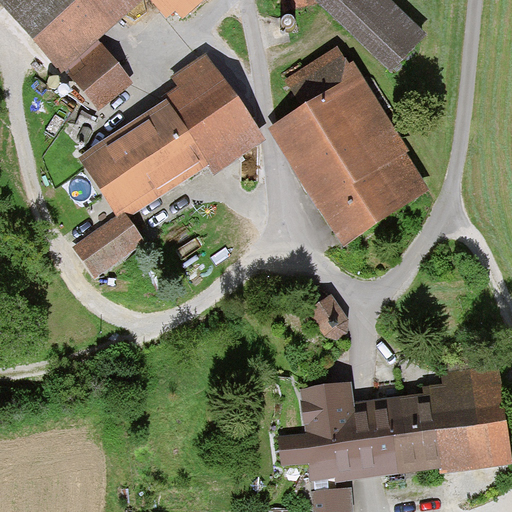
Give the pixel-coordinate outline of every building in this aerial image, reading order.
[(0,0),(62,71),(143,0),(155,0),(168,14),(174,9),(181,17),(199,0),(0,0)] [(320,0),(397,71),(433,35),(396,0),(320,0)] [(131,84),(100,48),(69,75),(100,111),(131,84)] [(310,106),(271,130),(329,222),(344,245),(430,191),(407,156),(411,153),(345,48),(294,81),(310,106)] [(214,177),(267,143),(209,55),(169,81),(177,91),(77,158),(117,218),(119,221),(127,216),(130,220),(189,181),(209,168),(214,177)] [(117,218),(73,248),(94,279),(146,245),(130,220),(127,216),(119,221),(117,218)] [(349,323),(332,296),(309,311),(326,338),(338,341),(346,335),(349,323)] [(354,385),(301,392),(307,433),(279,437),(283,467),(308,463),(314,511),(353,511),(353,490),(336,491),(336,485),(440,469),(441,475),(511,465),(511,456),(501,367),(442,375),(444,387),(430,389),(430,394),(357,404),(354,385)]
